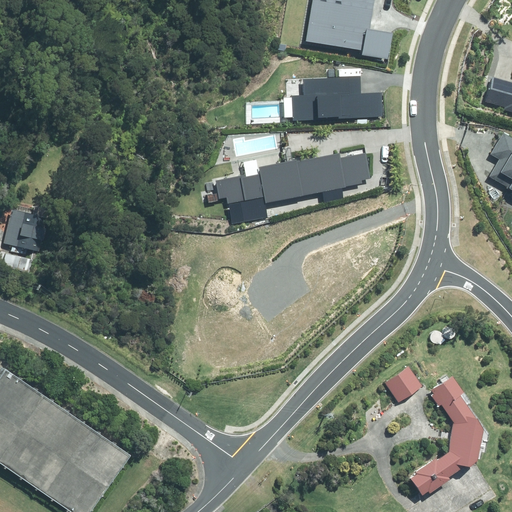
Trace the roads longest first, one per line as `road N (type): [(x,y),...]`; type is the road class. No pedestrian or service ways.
road 1 (residential): [(244,466),(58,337),(0,310)]
road 2 (tertiary): [(244,466),(410,296),(430,263)]
road 3 (residential): [(430,263),(435,198),(422,136),(425,86),(449,0)]
